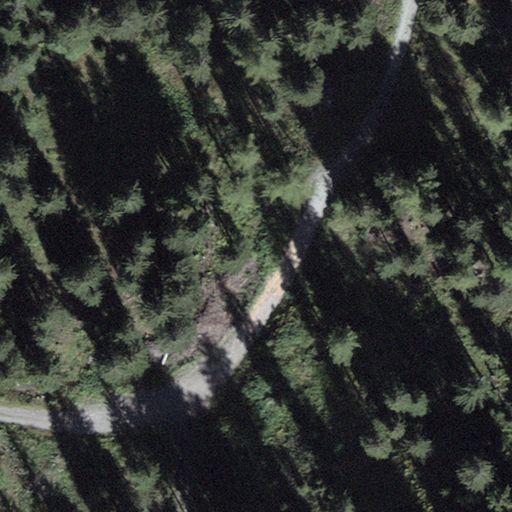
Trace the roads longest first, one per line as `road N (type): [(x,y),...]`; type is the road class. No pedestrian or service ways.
road 1 (track): [(413,0),(365,131),(339,162),(271,295),(220,372),(179,416)]
road 2 (track): [(186,511),(187,438),(179,416),(146,409),(88,418),(0,412)]
